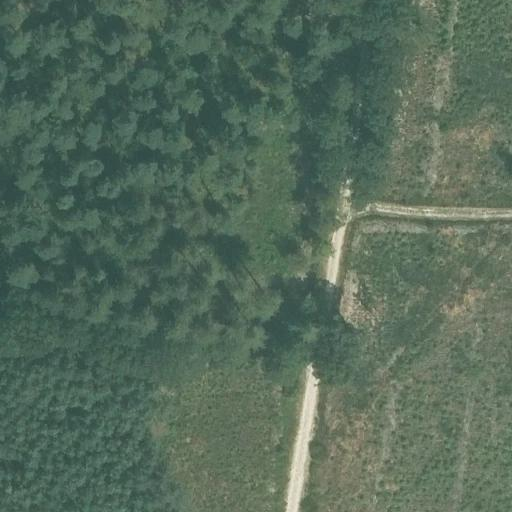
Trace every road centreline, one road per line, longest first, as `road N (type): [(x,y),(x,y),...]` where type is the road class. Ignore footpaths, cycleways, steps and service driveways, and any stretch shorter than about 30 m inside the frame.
road 1 (track): [(281,511),(363,0)]
road 2 (track): [(0,302),(305,362)]
road 3 (track): [(329,209),(511,215)]
